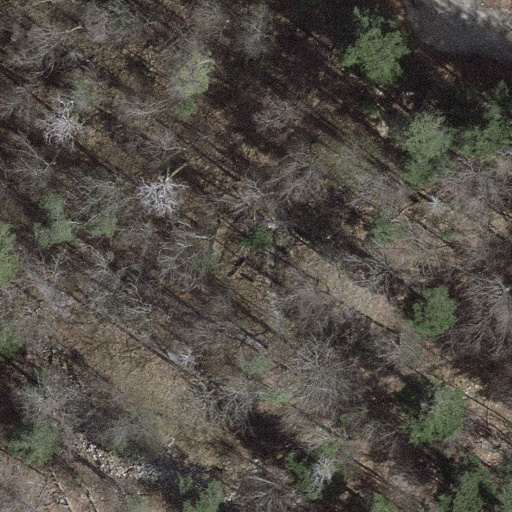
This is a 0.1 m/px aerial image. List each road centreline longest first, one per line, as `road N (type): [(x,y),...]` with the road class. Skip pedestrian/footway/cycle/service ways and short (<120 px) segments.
road 1 (motorway): [(469,0),(511,210)]
road 2 (track): [(70,314),(196,436)]
road 3 (track): [(0,214),(70,314)]
